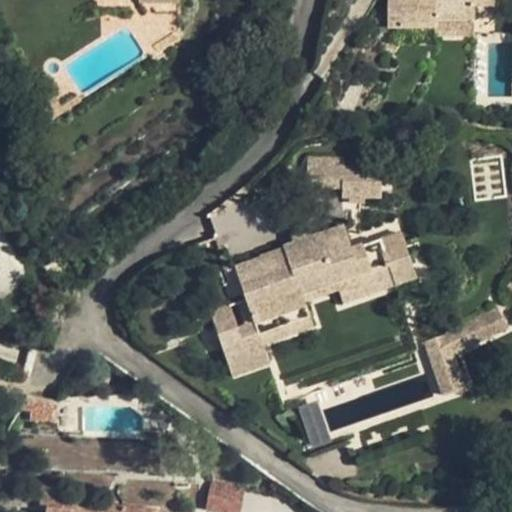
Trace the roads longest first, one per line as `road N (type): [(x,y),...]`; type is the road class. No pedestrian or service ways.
road 1 (residential): [(308,0),(273,137),(100,284),(96,329),(350,511)]
road 2 (unknown): [(96,329),(26,386),(0,441)]
